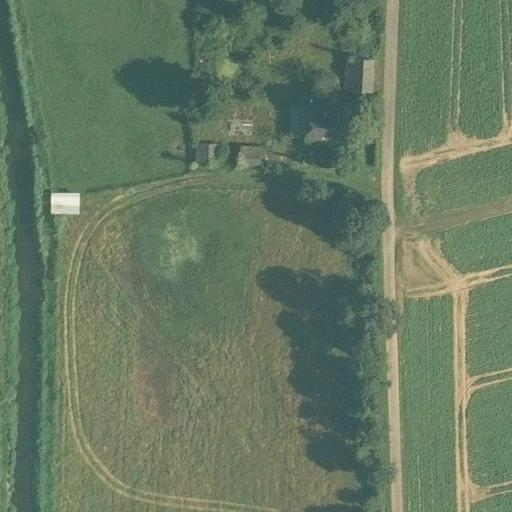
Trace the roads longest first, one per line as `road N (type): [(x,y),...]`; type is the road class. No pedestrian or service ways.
road 1 (track): [(396,511),(384,158),(392,0)]
road 2 (track): [(388,237),(511,205)]
